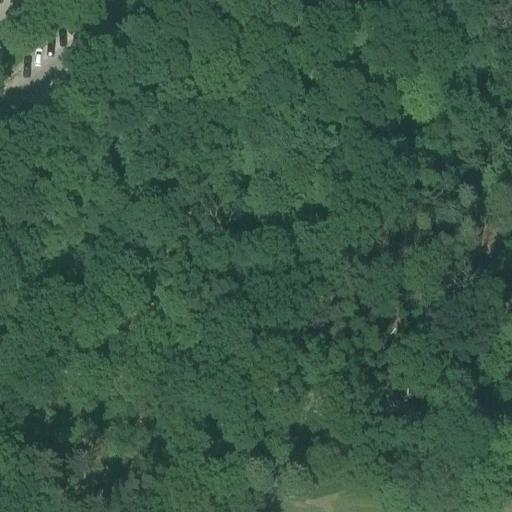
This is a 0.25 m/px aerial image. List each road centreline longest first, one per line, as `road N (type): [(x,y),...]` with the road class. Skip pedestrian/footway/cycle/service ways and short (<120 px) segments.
road 1 (unclassified): [(0,350),(458,424),(511,413)]
road 2 (track): [(286,0),(191,54),(0,201)]
road 3 (track): [(253,396),(176,511)]
